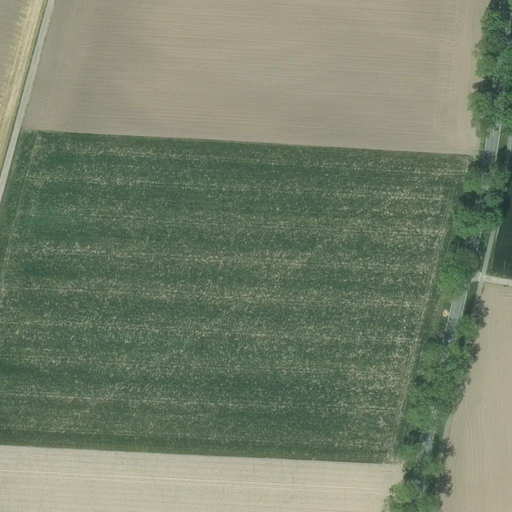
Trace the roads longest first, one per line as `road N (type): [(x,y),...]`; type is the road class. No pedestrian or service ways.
road 1 (secondary): [(506,0),(488,167),(465,274)]
road 2 (secondary): [(465,274),(415,511)]
road 3 (track): [(0,192),(51,0)]
